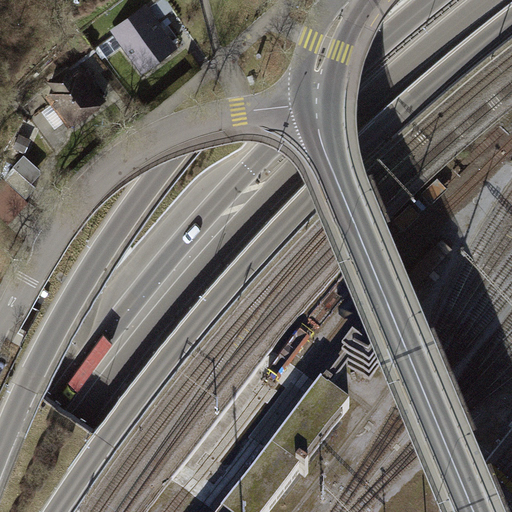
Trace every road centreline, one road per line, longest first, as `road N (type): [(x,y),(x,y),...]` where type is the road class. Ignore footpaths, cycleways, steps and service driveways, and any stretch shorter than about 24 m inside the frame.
road 1 (trunk): [(56,511),(115,425),(234,285),(408,108),(511,22)]
road 2 (trunk): [(71,412),(335,130),(487,0)]
road 3 (trunk): [(325,0),(236,79),(163,163),(41,356),(0,451)]
road 4 (trunk): [(435,0),(229,190),(71,412)]
road 5 (primary): [(476,511),(327,153),(318,103)]
road 6 (residential): [(37,263),(93,184),(150,141),(209,118),(318,103)]
